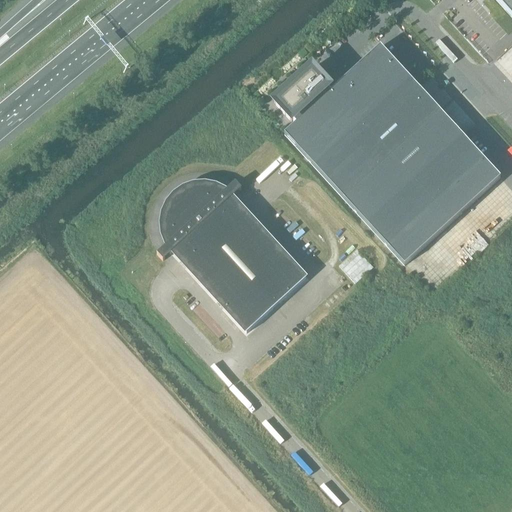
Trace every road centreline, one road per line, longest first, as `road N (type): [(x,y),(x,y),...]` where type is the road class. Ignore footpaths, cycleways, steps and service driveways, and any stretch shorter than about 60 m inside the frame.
road 1 (unclassified): [(351,511),(226,374),(323,287),(256,209),(292,165)]
road 2 (motorway): [(0,118),(142,0)]
road 3 (unknown): [(256,209),(215,180),(174,191),(160,220),(179,268)]
road 4 (unclassified): [(511,118),(420,17),(389,13)]
